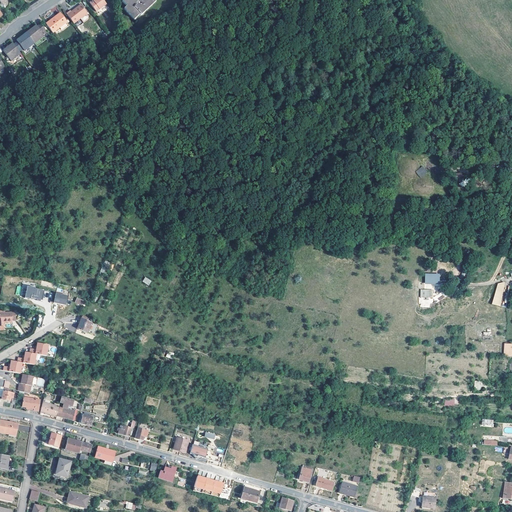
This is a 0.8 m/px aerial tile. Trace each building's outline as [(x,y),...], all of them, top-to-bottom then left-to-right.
[(90,0),(89,1),(96,10),(106,3),(103,0),(90,0)] [(124,0),(124,1),(129,6),(127,8),(138,19),(143,14),(144,15),(159,1),(158,0),(124,0)] [(81,4),(73,10),(78,19),(88,12),(81,4)] [(78,19),(73,10),(72,11),(71,10),(67,13),(74,23),(78,19)] [(57,15),(63,26),(68,22),(60,12),(57,15)] [(54,33),(63,26),(57,15),(56,16),(56,18),(48,25),(54,33)] [(56,18),(56,16),(46,23),(48,25),(56,18)] [(27,33),(35,43),(45,36),(42,32),(46,29),(42,24),(38,27),(34,29),(33,28),(27,33)] [(15,45),(22,53),(35,43),(27,33),(21,37),(23,39),(19,42),(15,45)] [(22,53),(15,45),(10,49),(8,48),(5,51),(13,61),(22,53)] [(415,171),(420,178),(428,172),(422,166),(415,171)] [(424,275),(424,285),(439,285),(439,275),(424,275)] [(145,277),(142,281),(149,285),(152,281),(145,277)] [(492,304),(500,306),(505,283),(497,282),(492,304)] [(27,287),(24,299),(30,300),(30,299),(36,300),(36,301),(40,302),(40,301),(42,301),(44,291),(35,289),(35,288),(27,287)] [(56,293),(54,303),(66,305),(68,296),(56,293)] [(430,303),(433,303),(433,298),(427,298),(420,298),(420,307),(429,307),(430,303)] [(4,313),(4,311),(0,311),(0,324),(3,325),(3,323),(10,323),(10,321),(14,321),(13,312),(4,313)] [(88,321),(81,318),(77,329),(87,333),(91,323),(88,321)] [(37,343),(36,347),(36,350),(35,350),(30,349),(30,353),(36,355),(46,357),(48,346),(37,343)] [(17,362),(22,363),(33,366),(36,355),(30,353),(25,352),(24,356),(24,359),(22,359),(18,358),(17,362)] [(21,367),(10,364),(10,365),(9,368),(8,368),(3,367),(2,371),(8,372),(19,375),(21,367)] [(17,391),(19,391),(29,394),(32,378),(22,376),(21,380),(20,384),(19,384),(17,391)] [(43,387),(45,379),(38,377),(36,386),(43,387)] [(19,391),(17,391),(14,390),(14,394),(8,393),(9,389),(8,389),(4,388),(0,387),(0,388),(0,397),(2,398),(1,399),(10,401),(11,398),(12,398),(11,404),(16,405),(19,391)] [(40,400),(24,397),(23,407),(27,407),(27,409),(30,410),(30,408),(34,409),(34,411),(38,411),(40,400)] [(63,409),(59,408),(57,416),(73,421),(74,415),(70,414),(70,411),(67,410),(68,406),(72,407),(73,402),(62,398),(60,403),(64,404),(63,409)] [(57,416),(59,408),(45,404),(46,400),(44,399),(40,412),(57,416)] [(93,417),(82,414),(81,416),(83,417),(81,423),(90,426),(93,417)] [(18,424),(0,420),(0,422),(0,432),(16,436),(18,424)] [(132,428),(124,425),(123,430),(118,428),(117,431),(119,431),(118,434),(129,437),(132,428)] [(148,431),(138,428),(135,438),(143,441),(144,437),(147,437),(148,431)] [(58,447),(61,436),(49,433),(46,441),(49,442),(48,444),(58,447)] [(174,449),(185,452),(189,441),(178,438),(174,449)] [(86,443),(76,441),(76,442),(68,441),(65,450),(79,453),(80,449),(91,452),(92,445),(86,443)] [(208,449),(193,444),(190,453),(191,453),(192,454),(193,454),(194,455),(195,456),(195,454),(198,455),(198,456),(205,458),(208,449)] [(105,462),(112,464),(116,451),(99,447),(96,457),(105,460),(105,462)] [(10,456),(0,453),(0,467),(7,469),(10,456)] [(72,462),(60,459),(56,474),(62,475),(62,473),(67,474),(69,475),(72,462)] [(162,467),(160,471),(158,478),(172,482),(176,469),(171,467),(170,469),(162,467)] [(312,471),(302,468),(299,480),(308,483),(312,471)] [(220,497),(224,482),(197,475),(194,487),(203,490),(202,492),(220,497)] [(325,479),(319,477),(316,486),(332,491),(334,483),(325,480),(325,479)] [(358,486),(343,482),(339,495),(354,499),(358,486)] [(511,485),(505,484),(503,498),(511,499),(511,485)] [(0,498),(12,501),(15,490),(0,486),(0,498)] [(260,492),(245,487),(241,498),(257,503),(260,492)] [(414,488),(411,495),(418,497),(421,490),(414,488)] [(40,492),(32,490),(29,499),(38,501),(40,492)] [(68,501),(87,506),(90,495),(71,490),(68,501)] [(436,498),(423,496),(422,507),(435,509),(436,498)] [(294,501),(282,498),(279,508),(289,511),(291,507),(292,507),(294,501)]
